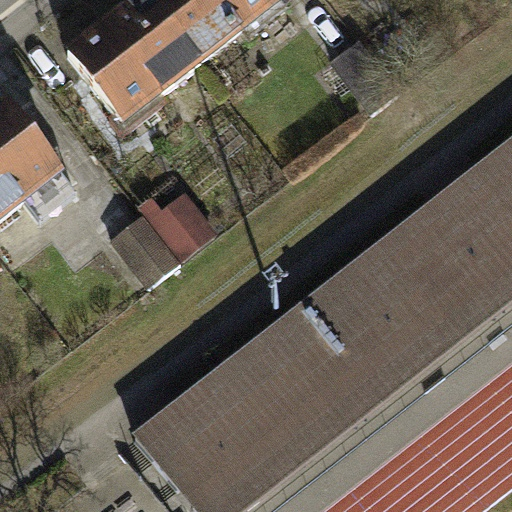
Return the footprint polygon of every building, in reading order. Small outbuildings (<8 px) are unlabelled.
[(162,0),(159,3),(218,79),(302,14),(290,0),(162,0)] [(76,67),(136,143),(218,79),(159,3),(76,67)] [(0,122),(0,252),(83,187),(20,107),(0,122)] [(511,153),(146,434),(206,511),(282,511),(511,335),(511,153)] [(152,228),(185,272),(221,245),(188,201),(152,228)] [(152,228),(119,252),(152,296),(185,272),(152,228)]
